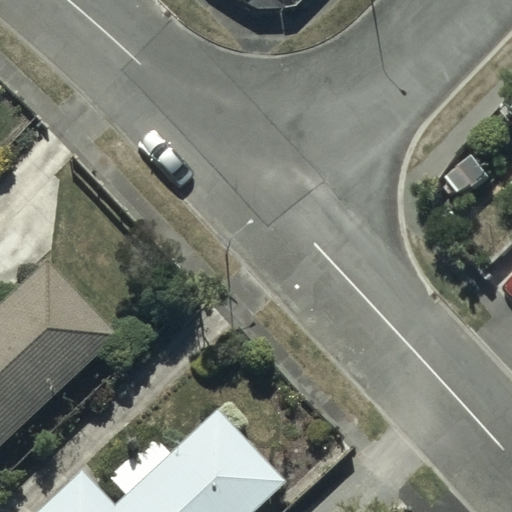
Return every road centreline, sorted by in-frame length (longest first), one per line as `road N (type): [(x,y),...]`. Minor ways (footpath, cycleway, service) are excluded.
road 1 (residential): [(270,217),(511,491)]
road 2 (residential): [(21,0),(270,217)]
road 3 (residential): [(270,217),(477,0)]
